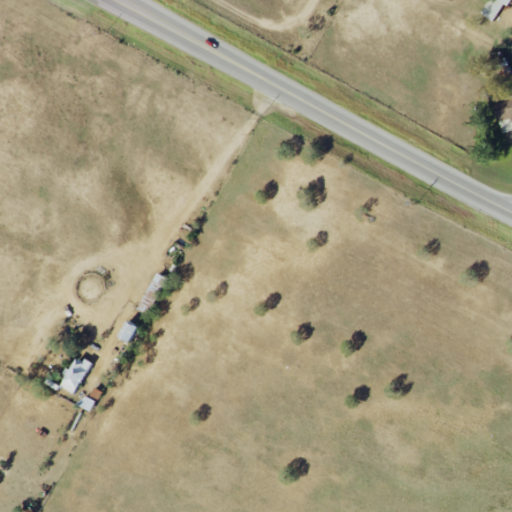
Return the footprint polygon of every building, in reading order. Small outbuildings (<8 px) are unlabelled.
[(505,0),(488,0),(481,15),(495,22),(505,0)] [(511,119),(511,98),(492,104),(501,134),(511,130),(511,121),(511,120),(511,119)] [(167,279),(156,273),(136,309),(147,315),(167,279)] [(130,343),(138,327),(125,322),(118,338),(130,343)] [(91,365),(77,357),(59,386),(73,395),(91,365)]
